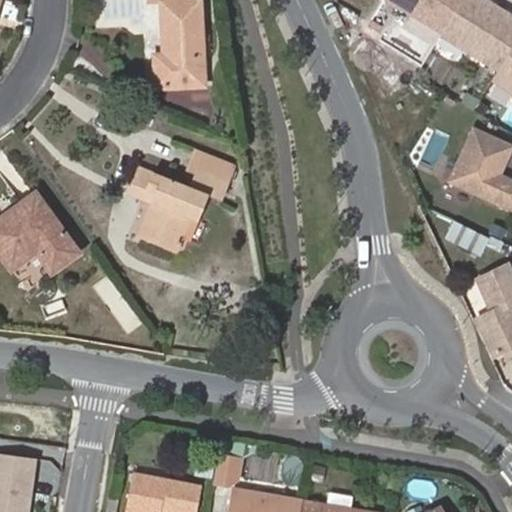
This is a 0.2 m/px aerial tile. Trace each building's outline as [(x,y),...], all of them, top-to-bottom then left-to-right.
[(146,0),(147,1),(161,1),(163,54),(154,55),(155,88),(204,85),(200,0),(146,0)] [(383,0),(440,35),(461,0),(383,0)] [(511,19),(511,17),(484,0),(461,0),(440,35),(498,71),(511,47),(511,22),(510,22),(511,19)] [(511,93),(511,47),(498,71),(492,81),(511,93)] [(511,210),(511,179),(500,174),(511,148),(511,145),(474,128),(449,181),(511,210)] [(187,170),(227,184),(235,165),(195,150),(187,170)] [(151,202),(155,193),(146,189),(152,172),(139,167),(129,194),(151,202)] [(222,199),(227,184),(187,170),(184,179),(182,184),(208,194),(222,199)] [(146,189),(155,193),(151,202),(138,235),(158,243),(176,251),(190,219),(197,221),(208,194),(182,184),(165,177),(152,172),(146,189)] [(34,193),(0,217),(0,253),(12,269),(37,252),(52,273),(79,252),(34,193)] [(478,257),(488,238),(451,220),(442,240),(478,257)] [(11,272),(24,290),(43,277),(30,259),(11,272)] [(511,345),(511,306),(510,302),(511,300),(511,274),(506,263),(476,277),(492,309),(477,316),(495,353),(511,345)] [(32,511),(40,458),(0,452),(0,511),(32,511)] [(246,479),(249,459),(227,455),(223,482),(238,485),(246,479)] [(131,511),(169,511),(170,511),(174,511),(205,511),(210,486),(140,471),(131,511)] [(237,511),(310,511),(311,504),(242,491),(237,511)]
